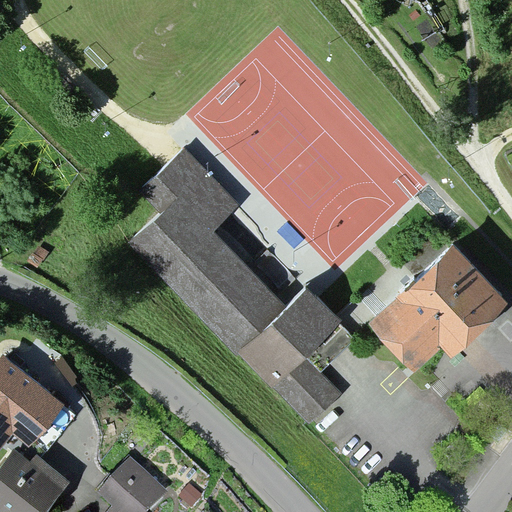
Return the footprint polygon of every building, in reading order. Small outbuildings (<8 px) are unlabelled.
[(165,212),(134,241),(240,351),(243,348),(313,421),(342,393),(320,370),(358,334),(311,286),(289,307),(211,225),(236,200),(188,150),(145,191),(165,212)] [(509,300),(458,247),(383,319),(421,359),(445,336),(458,349),(509,300)] [(30,441),(62,402),(5,356),(0,361),(0,444),(14,428),(30,441)] [(16,450),(0,469),(0,507),(5,511),(42,511),(62,488),(16,450)] [(157,511),(171,497),(134,465),(106,498),(121,511),(120,511),(157,511)] [(194,493),(185,503),(195,511),(203,502),(194,493)]
